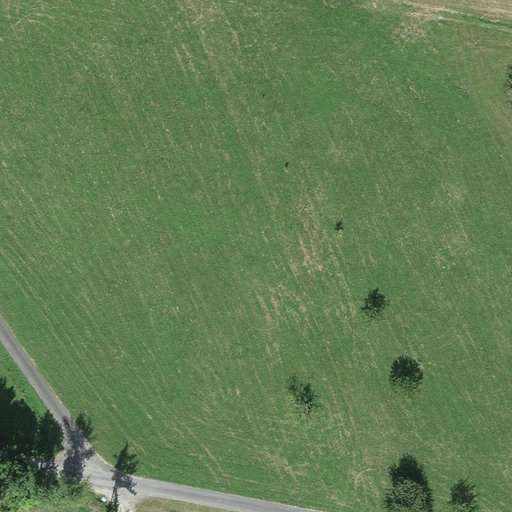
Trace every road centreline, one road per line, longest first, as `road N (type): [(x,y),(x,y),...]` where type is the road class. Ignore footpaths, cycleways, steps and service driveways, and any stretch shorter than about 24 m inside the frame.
road 1 (unclassified): [(0,461),(281,511)]
road 2 (track): [(123,511),(0,324)]
